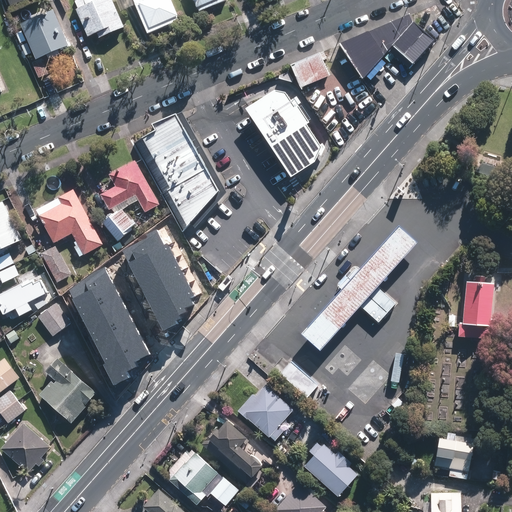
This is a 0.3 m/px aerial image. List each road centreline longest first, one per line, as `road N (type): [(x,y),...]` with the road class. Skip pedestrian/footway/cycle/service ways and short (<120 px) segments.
road 1 (secondary): [(64,511),(425,102)]
road 2 (residential): [(0,155),(360,0)]
road 3 (unknown): [(441,213),(375,360),(359,368),(314,357),(289,327)]
